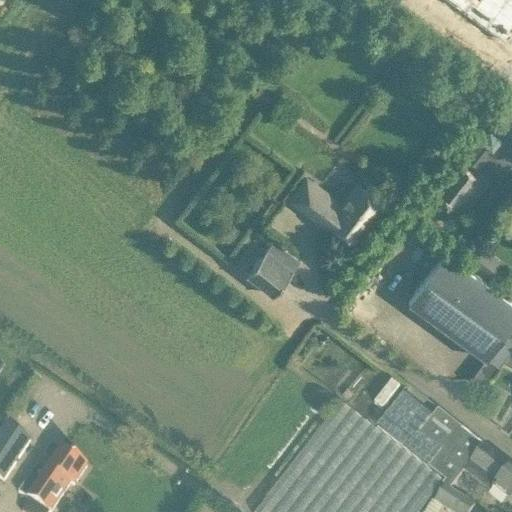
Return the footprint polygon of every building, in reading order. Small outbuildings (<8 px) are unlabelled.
[(452,0),(464,9),(471,0),(452,0)] [(471,0),(464,9),(486,25),(505,0),(471,0)] [(511,0),(505,0),(486,25),(507,42),(511,36),(511,0)] [(511,86),(460,151),(497,181),(511,162),(511,86)] [(458,159),(436,191),(456,204),(478,172),(458,159)] [(353,190),(344,202),(307,174),(288,200),(327,229),(332,222),(358,241),(371,225),(370,224),(387,201),(359,182),(350,175),(344,183),(353,190)] [(479,248),(469,261),(489,277),(500,263),(479,248)] [(290,273),(264,251),(246,273),(273,295),(290,273)] [(487,356),(505,333),(511,322),(511,300),(444,251),(421,284),(409,300),(487,356)] [(511,337),(505,333),(487,356),(499,365),(504,359),(511,349),(511,347),(511,337)] [(256,511),(415,511),(436,482),(334,403),(256,511)] [(436,412),(418,435),(440,453),(427,470),(444,483),(451,488),(462,474),(489,496),(491,493),(493,492),(505,501),(511,506),(511,472),(482,449),(436,412)] [(0,432),(0,479),(3,482),(30,442),(5,425),(0,432)] [(246,444),(226,477),(258,497),(271,476),(259,468),(266,457),(246,444)] [(19,495),(31,503),(24,511),(52,511),(70,485),(74,488),(86,469),(60,451),(58,449),(55,447),(50,448),(44,456),(36,469),(19,495)] [(443,488),(433,504),(444,511),(472,511),(475,508),(458,497),(449,492),(451,488),(444,483),(441,487),(443,488)]
